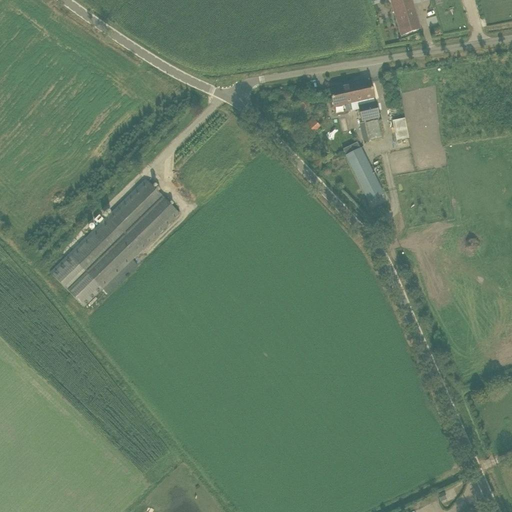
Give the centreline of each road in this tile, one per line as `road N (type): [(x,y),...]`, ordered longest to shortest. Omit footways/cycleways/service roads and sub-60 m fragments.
road 1 (unclassified): [(496,511),(375,248),(220,92)]
road 2 (unclassified): [(220,92),(511,35)]
road 3 (unclassified): [(220,92),(180,77),(64,0)]
